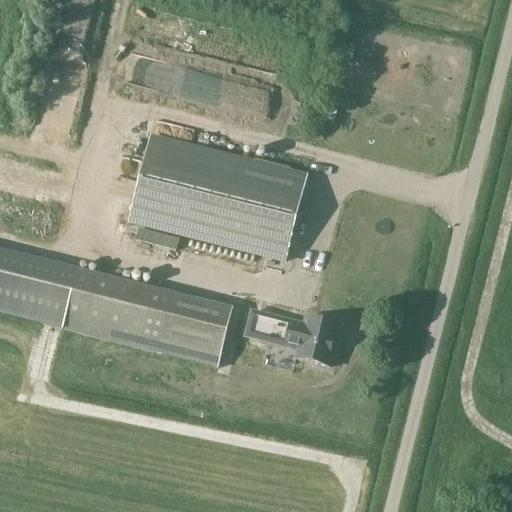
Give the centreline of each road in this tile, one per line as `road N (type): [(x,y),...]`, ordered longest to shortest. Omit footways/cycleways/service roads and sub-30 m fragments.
road 1 (unclassified): [(390,511),(511,26)]
road 2 (track): [(126,0),(71,236)]
